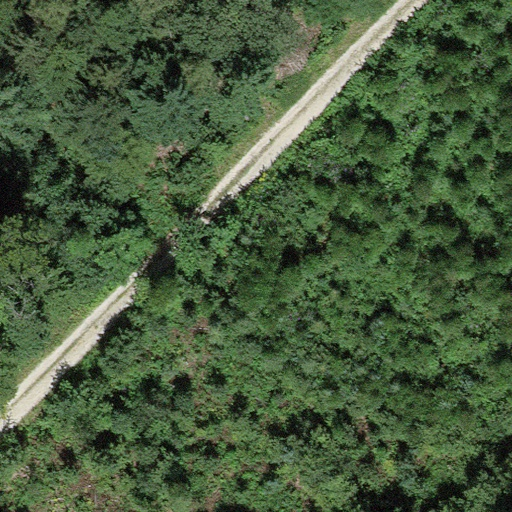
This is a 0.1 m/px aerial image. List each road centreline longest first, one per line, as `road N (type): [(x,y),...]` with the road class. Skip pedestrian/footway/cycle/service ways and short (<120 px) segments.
road 1 (track): [(0,421),(418,0)]
road 2 (track): [(209,210),(472,67),(511,57)]
